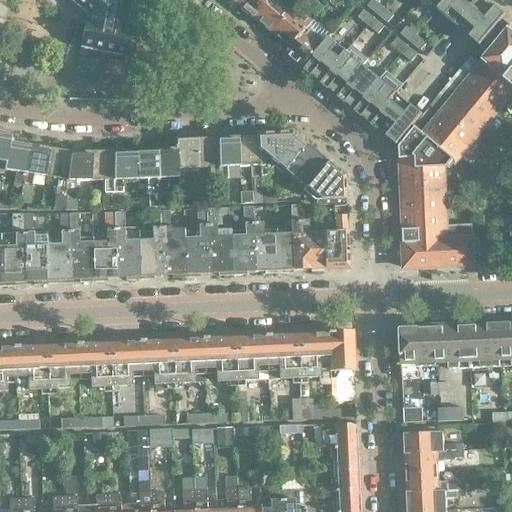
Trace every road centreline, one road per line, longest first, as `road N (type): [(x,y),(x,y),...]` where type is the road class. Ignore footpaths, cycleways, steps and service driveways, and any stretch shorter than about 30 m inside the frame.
road 1 (tertiary): [(0,316),(378,298)]
road 2 (residential): [(0,105),(82,117),(250,109),(286,81)]
road 3 (residential): [(378,298),(374,160),(286,81)]
road 4 (residential): [(383,511),(378,298)]
road 5 (tertiary): [(378,298),(511,293)]
road 6 (residential): [(286,81),(187,0)]
